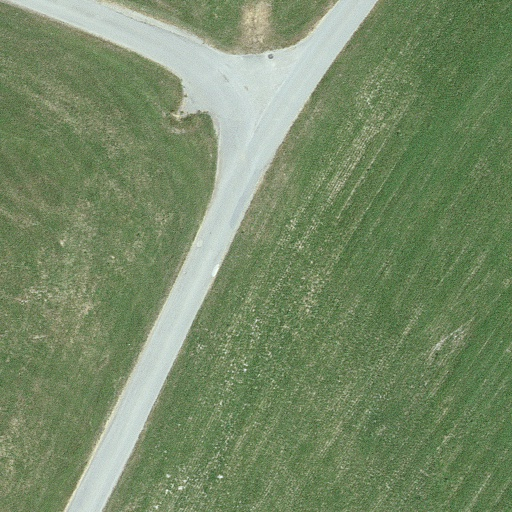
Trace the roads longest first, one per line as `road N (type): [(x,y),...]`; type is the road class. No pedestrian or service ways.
road 1 (unclassified): [(364,0),(299,82),(185,293),(82,511)]
road 2 (track): [(299,82),(26,0)]
